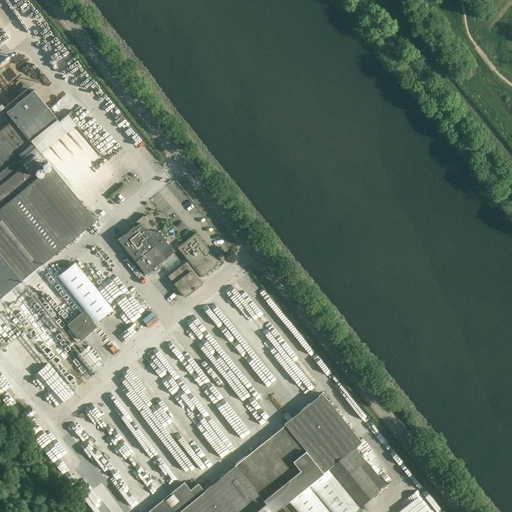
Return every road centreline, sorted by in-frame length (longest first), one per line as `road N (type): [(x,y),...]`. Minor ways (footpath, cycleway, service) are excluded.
road 1 (residential): [(458,511),(44,0)]
road 2 (unknown): [(233,265),(399,475),(401,489),(383,511)]
road 3 (unknown): [(166,323),(56,417),(107,511)]
road 4 (unknown): [(154,178),(24,30)]
road 5 (unknown): [(154,178),(107,215),(103,233),(166,323)]
